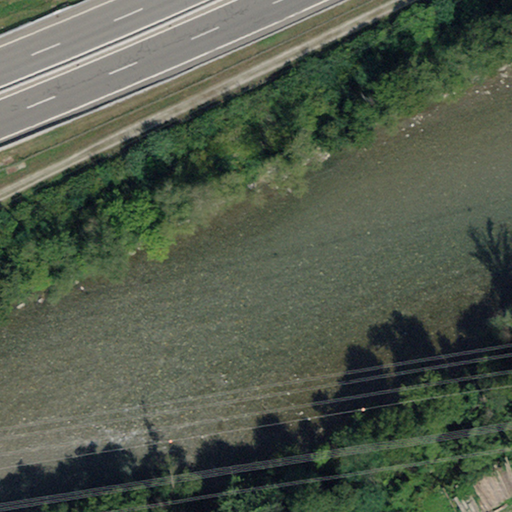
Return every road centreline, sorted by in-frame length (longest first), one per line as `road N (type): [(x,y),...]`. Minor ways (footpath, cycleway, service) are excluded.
road 1 (track): [(0,200),(413,0)]
road 2 (motorway): [(0,118),(279,0)]
road 3 (motorway): [(161,0),(0,67)]
